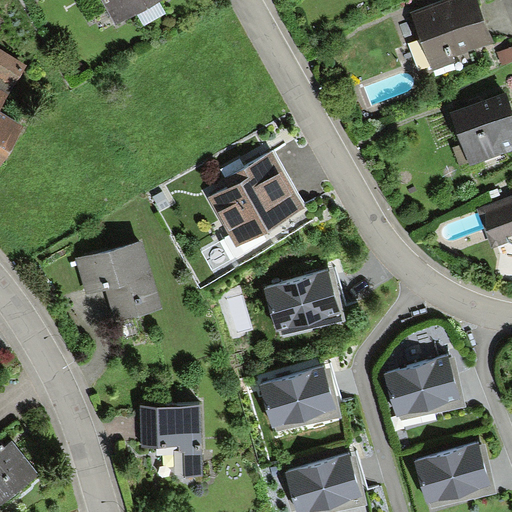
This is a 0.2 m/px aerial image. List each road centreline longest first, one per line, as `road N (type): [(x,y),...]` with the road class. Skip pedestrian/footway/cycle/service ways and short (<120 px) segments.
road 1 (residential): [(247,0),(389,253),(456,302),(511,318)]
road 2 (residential): [(0,293),(64,385),(108,511)]
